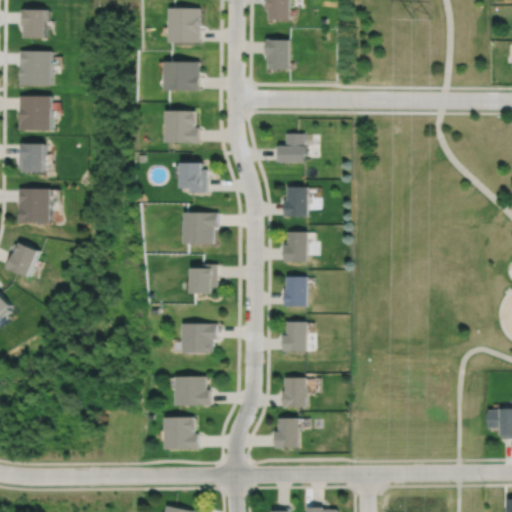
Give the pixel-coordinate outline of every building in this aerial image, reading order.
[(268,0),(268,11),(270,11),(270,20),(291,21),(291,0),(268,0)] [(169,8),(169,43),(201,43),(201,8),(169,8)] [(24,9),(24,24),(26,24),(26,36),(48,36),(48,19),(50,19),(50,9),(24,9)] [(268,39),(268,58),(270,58),(270,68),(291,68),(291,39),(268,39)] [(24,50),(23,83),(53,83),(53,51),(24,50)] [(166,59),(165,89),(202,89),(202,60),(166,59)] [(21,94),(22,128),(53,128),(53,94),(21,94)] [(167,109),(166,141),(201,141),(202,126),(198,126),(198,109),(167,109)] [(278,144),(278,160),(308,160),(308,145),(306,145),(306,132),(288,132),(288,144),(278,144)] [(21,143),(21,168),(26,168),(26,172),(47,172),(47,143),(21,143)] [(184,161),(183,186),(193,186),(193,191),(209,191),(210,168),(205,168),(205,162),(184,161)] [(287,215),(310,215),(310,185),(289,185),(289,200),(288,200),(287,215)] [(19,187),(19,222),(52,222),(52,187),(19,187)] [(186,211),(185,242),(216,243),(217,227),(220,227),(220,211),(186,211)] [(286,261),(310,261),(310,231),(288,231),(288,244),(286,244),(286,261)] [(7,263),(17,240),(22,242),(23,239),(43,247),(32,274),(7,263)] [(203,267),(203,263),(220,263),(220,286),(215,286),(215,293),(194,292),(194,267),(203,267)] [(286,304),(308,304),(308,276),(288,276),(288,290),(286,290),(286,304)] [(0,288),(13,304),(9,307),(12,310),(5,315),(3,312),(0,314),(0,288)] [(285,350),(308,350),(308,321),(287,321),(288,333),(285,333),(285,350)] [(185,323),(185,352),(216,352),(216,339),(220,339),(220,323),(185,323)] [(178,377),(178,406),(213,405),(213,389),(209,389),(209,376),(178,377)] [(283,390),(284,407),(307,406),(306,377),(287,378),(288,389),(283,390)] [(490,410),(490,429),(503,428),(503,439),(511,438),(511,409),(502,409),(502,410),(490,410)] [(276,447),(300,446),(300,416),(279,416),(280,430),(275,430),(276,447)] [(167,417),(167,450),(202,449),(202,434),(198,434),(198,417),(167,417)]
